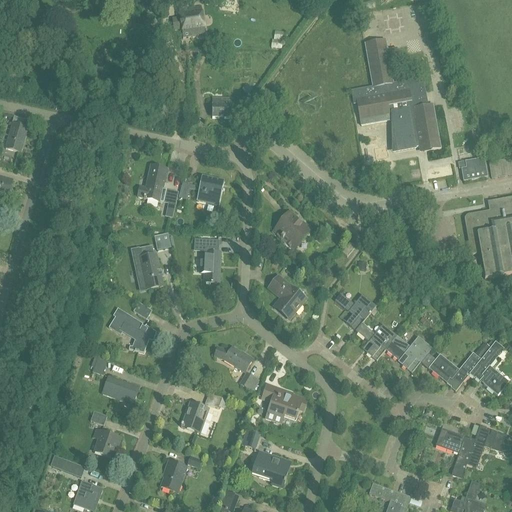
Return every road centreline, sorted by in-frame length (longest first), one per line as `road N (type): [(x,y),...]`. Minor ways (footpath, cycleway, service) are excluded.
road 1 (residential): [(511,183),(353,208),(335,202),(266,140),(243,142),(230,156)]
road 2 (residential): [(241,319),(183,334),(119,511)]
road 3 (residential): [(0,309),(54,117)]
road 4 (residential): [(230,156),(54,117)]
road 5 (residential): [(241,319),(249,179),(230,156)]
road 6 (residential): [(396,410),(317,346),(296,358)]
